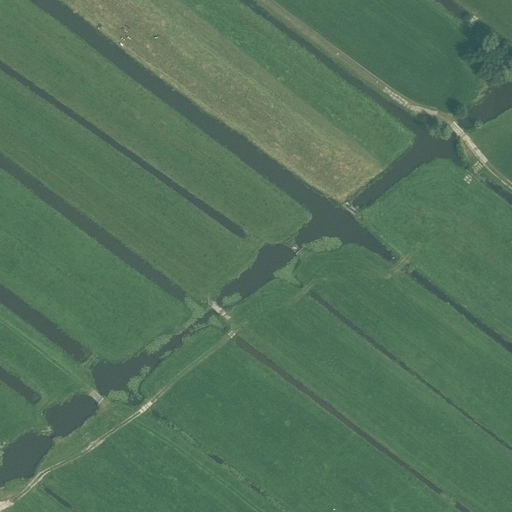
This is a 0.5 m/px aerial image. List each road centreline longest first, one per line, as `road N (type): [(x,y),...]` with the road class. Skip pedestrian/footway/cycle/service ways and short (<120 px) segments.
road 1 (track): [(417,244),(393,275),(312,286),(250,322),(89,453),(42,475),(0,509)]
road 2 (track): [(483,160),(417,244),(356,215),(284,135)]
road 3 (track): [(450,122),(406,106),(264,0)]
